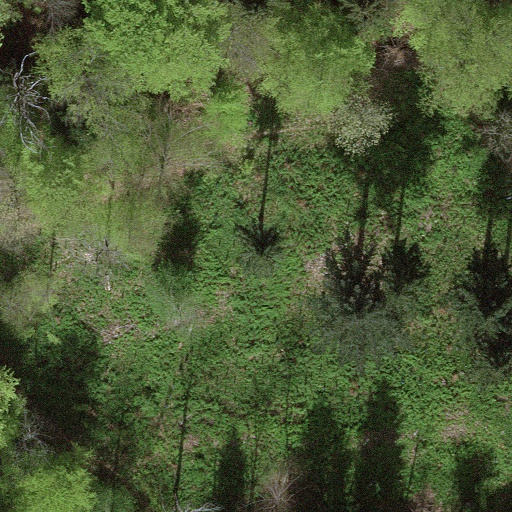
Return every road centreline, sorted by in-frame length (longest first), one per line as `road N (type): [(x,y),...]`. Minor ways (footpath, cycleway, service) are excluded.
road 1 (track): [(0,232),(163,168),(379,126),(511,38)]
road 2 (track): [(0,365),(46,405),(136,511)]
